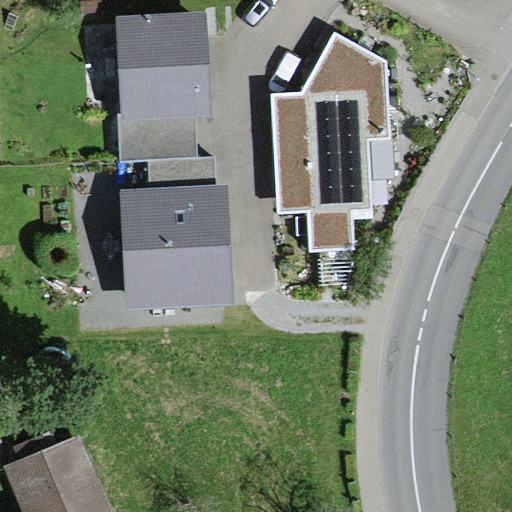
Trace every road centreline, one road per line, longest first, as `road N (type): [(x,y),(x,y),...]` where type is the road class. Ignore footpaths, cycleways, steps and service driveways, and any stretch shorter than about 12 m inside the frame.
road 1 (tertiary): [(511,110),(454,202),(416,299),(406,394),(420,511)]
road 2 (track): [(511,70),(383,0)]
